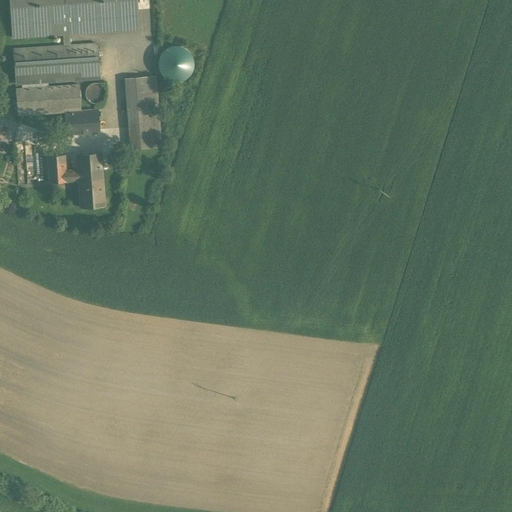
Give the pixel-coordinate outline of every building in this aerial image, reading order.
[(134,0),(12,0),(15,34),(136,25),(134,0)] [(97,43),(13,49),(15,84),(22,83),(22,88),(47,86),(47,82),(99,78),(97,43)] [(158,60),(158,66),(159,71),(162,76),(166,79),(172,81),(177,81),(182,80),(187,77),(190,73),(192,68),(193,62),(191,57),(188,52),(184,49),(179,47),(173,46),(168,48),(163,51),(160,55),(158,60)] [(155,76),(125,78),(127,108),(147,106),(151,147),(160,146),(155,76)] [(95,82),(92,82),(90,83),(88,84),(88,85),(86,86),(86,87),(85,89),(85,90),(84,91),(84,93),(84,94),(85,96),(85,97),(86,98),(87,100),(89,101),(90,102),(91,102),(93,103),(95,103),(98,102),(99,102),(100,101),(102,100),(103,99),(104,98),(104,96),(105,95),(105,94),(105,92),(105,91),(105,90),(104,89),(103,87),(102,85),(101,84),(99,83),(97,82),(95,82)] [(22,88),(16,88),(17,115),(64,112),(64,111),(80,110),(78,84),(47,86),(22,88)] [(147,106),(127,108),(130,149),(151,147),(147,106)] [(80,110),(64,111),(64,112),(66,135),(99,132),(98,109),(80,110)] [(101,152),(70,154),(70,162),(71,162),(72,170),(64,171),(63,155),(47,156),(49,182),(78,180),(77,176),(102,174),(101,152)] [(102,174),(77,176),(78,180),(79,207),(104,205),(102,174)]
